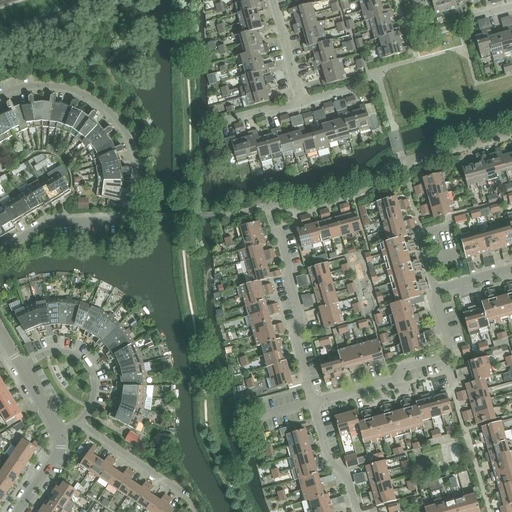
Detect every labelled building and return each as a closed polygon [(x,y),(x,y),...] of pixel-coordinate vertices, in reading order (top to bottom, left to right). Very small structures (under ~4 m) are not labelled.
[(258,0),(248,0),(239,3),(235,4),(238,14),(265,6),(264,2),(260,3),(258,0)] [(361,0),(360,1),(362,11),(381,6),(380,0),(361,0)] [(442,0),(431,0),(437,19),(442,17),(440,13),(446,12),(442,0)] [(453,0),(442,0),(446,12),(451,10),(452,14),(457,13),(453,0)] [(453,0),(457,13),(461,12),(459,4),(464,2),(463,0),(453,0)] [(314,14),(312,4),(288,10),(290,15),(294,14),(295,19),(314,14)] [(241,24),(259,18),(258,13),(266,10),(265,6),(238,14),(241,24)] [(381,6),(362,11),(365,21),(370,20),(369,20),(393,13),(391,9),(383,11),(381,6)] [(511,10),(503,12),(505,22),(511,20),(511,10)] [(368,31),(372,29),(391,24),(390,19),(394,18),(393,13),(369,20),(370,20),(365,21),(368,31)] [(314,14),(295,19),(297,25),(293,26),(294,30),(317,24),(317,23),(314,14)] [(259,18),(241,24),(243,33),(243,34),(266,27),(265,22),(261,24),(259,18)] [(317,24),(294,30),(295,35),(304,32),(305,38),(324,32),(321,22),(317,23),(317,24)] [(391,24),(372,29),(375,40),(379,39),(379,38),(402,32),(401,27),(393,30),(391,24)] [(266,27),(243,34),(243,33),(239,34),(242,45),(261,39),(259,34),(268,32),(266,27)] [(511,39),(509,27),(504,28),(505,33),(499,35),(504,53),(511,51),(511,39)] [(490,28),(485,29),(492,52),(491,53),(493,57),(494,61),(505,58),(504,53),(499,35),(492,36),(490,28)] [(482,60),(493,57),(491,53),(492,52),(485,29),(481,30),(482,35),(475,37),(481,56),(482,60)] [(302,44),(304,49),(327,42),(324,32),(305,38),(307,43),(302,44)] [(379,38),(379,39),(382,48),(401,43),(399,37),(404,36),(402,32),(379,38)] [(261,39),(242,45),(245,54),(245,55),(268,48),(267,44),(262,45),(261,39)] [(313,51),(315,56),(334,51),(331,40),(327,42),(304,49),(305,53),(313,51)] [(401,43),(382,48),(378,49),(381,59),(385,58),(408,52),(407,47),(402,48),(401,43)] [(268,48),(245,55),(245,54),(240,55),(243,66),(262,60),(261,55),(269,53),(268,48)] [(315,56),(316,62),(312,63),(313,67),(337,61),(336,60),(334,51),(315,56)] [(337,61),(313,67),(315,71),(323,69),(324,75),(343,69),(341,59),(336,60),(337,61)] [(242,77),(246,75),(269,69),(275,67),(274,63),(264,66),(262,60),(243,66),(239,67),(242,77)] [(269,69),(246,75),(242,77),(245,86),(263,81),(262,76),(270,73),(269,69)] [(346,79),(343,69),(324,75),(326,80),(322,81),(323,86),(346,79)] [(263,81),(245,86),(240,88),(243,97),(270,90),(276,88),(275,84),(265,86),(263,81)] [(270,90),(243,97),(242,98),(244,108),(250,106),(269,101),(267,95),(272,94),(270,90)] [(29,103),(34,102),(35,107),(32,108),(35,128),(42,127),(42,102),(35,103),(34,98),(34,97),(33,97),(33,96),(32,96),(31,95),(30,96),(29,96),(29,97),(28,98),(28,99),(29,103)] [(50,102),(55,102),(54,108),(52,107),(49,128),(57,129),(63,104),(55,103),(56,98),(56,97),(55,96),(54,95),(52,95),(51,96),(51,97),(50,97),(50,102)] [(70,134),(82,112),(75,109),(77,104),(77,103),(77,102),(76,101),(75,101),(74,101),(73,101),(72,102),(70,106),(75,108),(73,113),(71,112),(63,131),(70,134)] [(28,129),(21,105),(14,108),(12,103),(12,102),(11,102),(10,102),(9,102),(8,102),(7,103),(7,104),(7,105),(9,109),(14,107),(16,112),(13,113),(21,132),(28,129)] [(35,107),(34,102),(29,103),(29,104),(21,105),(28,129),(35,128),(32,108),(35,107)] [(54,108),(55,102),(50,102),(50,103),(42,102),(42,127),(49,128),(52,107),(54,108)] [(70,107),(63,104),(57,129),(63,131),(71,112),(73,113),(75,108),(70,106),(70,107)] [(354,112),(360,131),(371,127),(364,104),(360,106),(361,110),(354,112)] [(16,112),(14,107),(9,109),(9,110),(2,113),(15,135),(21,132),(13,113),(16,112)] [(348,134),(349,134),(360,131),(354,112),(348,114),(347,109),(342,111),(348,134)] [(82,143),(99,125),(93,120),(96,116),(96,115),(97,115),(97,114),(96,113),(96,112),(95,112),(94,111),(93,111),(92,112),(89,116),(93,119),(90,123),(88,122),(76,138),(82,143)] [(333,122),(339,141),(350,138),(349,134),(348,134),(342,111),(337,112),(340,120),(333,122)] [(88,117),(82,112),(70,134),(76,138),(88,122),(90,123),(93,119),(89,116),(88,117)] [(0,143),(15,135),(2,113),(0,114),(0,143)] [(328,144),(339,141),(333,122),(327,124),(325,120),(321,121),(328,144)] [(312,133),(318,151),(318,154),(330,151),(328,144),(321,121),(317,122),(319,131),(312,133)] [(99,125),(82,143),(86,148),(102,136),(104,138),(108,134),(105,130),(104,131),(99,125)] [(318,151),(312,133),(306,134),(303,126),(299,127),(306,150),(305,151),(306,155),(318,151)] [(86,148),(91,154),(112,141),(107,135),(112,132),(112,131),(113,130),(113,129),(112,129),(112,128),(111,127),(110,127),(109,127),(105,130),(108,134),(104,138),(102,136),(86,148)] [(289,135),(295,153),(296,158),(306,155),(305,151),(306,150),(299,127),(295,128),(296,133),(289,135)] [(282,152),(283,157),(295,153),(289,135),(283,136),(280,128),(276,129),(282,152)] [(266,137),(271,156),(282,152),(276,129),(271,131),(272,135),(266,137)] [(257,130),(252,131),(259,154),(258,155),(261,163),(272,160),(271,156),(266,137),(259,138),(257,130)] [(249,137),(243,139),(248,157),(258,155),(259,154),(252,131),(248,133),(249,137)] [(249,161),(248,157),(243,139),(236,140),(235,136),(230,138),(224,139),(228,153),(234,151),(238,165),(249,161)] [(112,141),(91,154),(94,161),(112,153),(113,155),(118,153),(116,148),(115,148),(112,141)] [(96,167),(120,160),(117,153),(122,151),(123,151),(123,150),(124,150),(124,149),(124,148),(124,147),(123,147),(123,146),(122,146),(121,146),(120,146),(116,148),(118,153),(113,155),(112,153),(94,161),(96,167)] [(506,171),(505,171),(507,176),(511,173),(511,154),(506,155),(504,147),(500,148),(506,171)] [(496,153),(491,155),(496,174),(505,171),(506,171),(500,148),(495,149),(496,153)] [(497,178),(496,174),(491,155),(486,156),(484,152),(480,154),(486,177),(487,177),(488,181),(497,178)] [(487,177),(486,177),(480,154),(475,155),(478,163),(472,165),(478,184),(488,181),(487,177)] [(294,168),(300,167),(298,158),(292,159),(294,168)] [(123,173),(123,168),(121,168),(120,160),(96,167),(97,174),(118,171),(118,174),(123,173)] [(478,184),(472,165),(467,166),(466,162),(461,163),(467,186),(478,184)] [(43,168),(40,163),(34,167),(37,171),(43,168)] [(18,168),(20,172),(26,168),(24,164),(18,168)] [(62,178),(64,176),(67,175),(62,166),(52,172),(54,177),(50,180),(61,198),(71,192),(62,178)] [(97,174),(98,181),(123,181),(122,173),(128,173),(128,172),(129,172),(130,171),(130,170),(130,169),(129,168),(128,167),(127,167),(123,168),(123,173),(118,174),(118,171),(97,174)] [(445,183),(442,173),(423,178),(425,184),(414,187),(416,192),(445,183)] [(41,208),(50,202),(51,202),(41,185),(38,180),(28,186),(30,189),(41,208)] [(50,180),(41,185),(51,202),(50,202),(52,204),(61,198),(50,180)] [(98,188),(118,191),(118,193),(123,194),(124,189),(123,189),(123,181),(98,181),(98,188)] [(445,183),(416,192),(417,196),(427,193),(429,198),(448,193),(445,183)] [(130,193),(130,192),(130,191),(130,190),(129,190),(129,189),(128,189),(124,189),(123,194),(118,193),(118,191),(98,188),(97,196),(121,202),(122,194),(127,195),(128,195),(129,194),(130,194),(130,193)] [(21,195),(32,213),(41,208),(30,189),(21,195)] [(448,193),(429,198),(430,204),(420,207),(421,211),(450,203),(448,193)] [(32,213),(21,195),(11,200),(22,219),(32,213)] [(380,212),(409,204),(408,200),(398,202),(396,197),(377,202),(380,212)] [(5,211),(13,224),(22,219),(11,200),(2,206),(5,211)] [(348,203),(344,205),(352,234),(362,231),(357,212),(351,214),(348,203)] [(421,211),(422,216),(432,213),(434,219),(453,213),(450,203),(421,211)] [(383,222),(402,217),(400,211),(410,208),(409,204),(380,212),(383,222)] [(344,205),(339,206),(342,216),(337,218),(342,237),(352,234),(344,205)] [(328,209),(324,210),(332,240),(342,237),(337,218),(331,219),(328,209)] [(332,240),(324,210),(320,211),(322,222),(317,223),(322,242),(332,240)] [(5,211),(0,213),(0,224),(6,235),(16,229),(13,224),(5,211)] [(309,214),(304,216),(313,245),(322,242),(317,223),(312,225),(309,214)] [(304,216),(300,217),(303,227),(297,229),(302,248),(313,245),(304,216)] [(385,232),(414,224),(413,219),(403,222),(402,217),(383,222),(385,232)] [(240,227),(243,238),(267,232),(265,227),(261,229),(259,222),(240,227)] [(416,228),(414,224),(385,232),(388,242),(403,238),(407,237),(405,231),(416,228)] [(507,251),(501,228),(500,224),(490,227),(491,231),(496,250),(502,248),(503,253),(507,251)] [(501,228),(507,251),(511,250),(510,246),(511,245),(511,230),(511,225),(510,225),(501,228)] [(481,234),(488,257),(492,256),(491,251),(496,250),(491,231),(481,234)] [(243,238),(240,239),(243,250),(246,249),(261,245),(261,246),(266,244),(264,237),(268,236),(267,232),(243,238)] [(477,255),(471,237),(470,233),(460,236),(467,263),(472,261),(471,257),(477,255)] [(471,237),(477,255),(482,254),(483,258),(488,257),(481,234),(471,237)] [(388,242),(380,244),(383,254),(406,248),(403,238),(388,242)] [(241,263),(275,253),(273,249),(263,252),(261,246),(261,245),(246,249),(243,250),(242,250),(238,252),(241,263)] [(224,257),(236,254),(235,248),(223,251),(224,257)] [(406,248),(383,254),(385,264),(409,257),(406,248)] [(244,274),(248,272),(267,267),(266,261),(276,258),(275,253),(241,263),(244,274)] [(409,257),(385,264),(388,274),(411,267),(409,257)] [(306,276),(307,280),(330,274),(327,263),(308,269),(310,274),(306,276)] [(259,282),(281,276),(279,271),(269,274),(267,267),(248,272),(251,283),(252,284),(259,281),(259,282)] [(411,267),(388,274),(391,284),(414,277),(411,267)] [(330,274),(307,280),(308,285),(312,283),(314,289),(333,283),(330,274)] [(414,277),(391,284),(394,293),(417,287),(414,277)] [(28,279),(21,280),(22,291),(30,290),(28,279)] [(252,284),(251,283),(240,287),(243,297),(272,288),(271,284),(261,287),(259,282),(259,281),(252,284)] [(333,283),(314,289),(315,294),(311,295),(312,300),(336,293),(333,283)] [(413,299),(420,297),(417,287),(394,293),(397,303),(413,299)] [(272,288),(243,297),(246,307),(265,301),(263,296),(274,293),(272,288)] [(336,293),(312,300),(314,304),(318,303),(319,308),(338,303),(336,293)] [(502,297),(508,320),(511,319),(511,295),(511,294),(502,297)] [(66,326),(70,297),(67,296),(66,300),(58,299),(58,330),(62,330),(62,325),(66,326)] [(50,326),(46,297),(43,298),(43,301),(35,303),(43,332),(47,331),(46,326),(50,326)] [(58,330),(58,299),(49,301),(49,297),(46,297),(50,326),(53,325),(54,330),(58,330)] [(73,332),(81,302),(72,301),(73,297),(70,297),(66,326),(70,326),(69,331),(73,332)] [(492,300),(498,323),(508,320),(502,297),(492,300)] [(393,315),(412,310),(410,304),(415,303),(413,299),(397,303),(390,305),(393,315)] [(492,300),(482,303),(483,308),(488,326),(489,326),(498,323),(492,300)] [(265,301),(246,307),(249,316),(278,308),(277,304),(266,307),(265,301)] [(43,332),(35,303),(27,306),(25,302),(23,304),(34,330),(38,329),(40,333),(43,332)] [(82,330),(93,303),(90,302),(88,305),(81,302),(73,332),(77,333),(78,328),(82,330)] [(87,337),(102,310),(94,307),(95,304),(93,303),(82,330),(85,331),(84,335),(87,337)] [(338,303),(319,308),(321,314),(317,315),(318,319),(341,313),(338,303)] [(34,330),(23,304),(20,305),(21,308),(13,312),(29,338),(33,336),(31,332),(34,330)] [(479,330),(480,334),(490,331),(489,326),(488,326),(483,308),(478,310),(477,305),(472,307),(479,330)] [(472,307),(468,308),(469,312),(463,314),(469,333),(479,330),(472,307)] [(245,318),(247,327),(251,326),(270,321),(269,315),(279,313),(278,308),(249,316),(245,318)] [(96,337),(113,314),(111,312),(109,316),(102,310),(87,337),(90,339),(93,335),(96,337)] [(412,310),(393,315),(389,316),(392,326),(396,325),(419,318),(418,314),(413,315),(412,310)] [(341,313),(318,319),(319,324),(323,323),(325,328),(344,323),(341,313)] [(99,346),(120,324),(113,319),(116,316),(113,314),(96,337),(99,340),(96,344),(99,346)] [(396,325),(398,335),(417,329),(416,324),(420,323),(419,318),(396,325)] [(283,328),(282,323),(272,326),(270,321),(251,326),(254,336),(283,328)] [(108,349),(130,331),(128,328),(125,331),(120,324),(99,346),(101,349),(105,346),(108,349)] [(285,332),(283,328),(254,336),(257,346),(261,345),(276,341),(276,340),(274,335),(285,332)] [(398,335),(401,345),(424,338),(423,334),(419,335),(417,329),(398,335)] [(108,358),(134,342),(129,335),(132,333),(130,331),(108,349),(110,352),(106,355),(108,358)] [(424,338),(401,345),(404,355),(423,350),(421,344),(426,343),(424,338)] [(261,345),(264,356),(287,349),(286,345),(282,346),(280,339),(276,340),(276,341),(261,345)] [(378,339),(368,342),(374,366),(379,364),(378,360),(383,358),(378,339)] [(26,344),(24,345),(29,354),(35,351),(30,342),(26,344)] [(116,363),(143,351),(142,349),(138,350),(134,342),(108,358),(110,361),(115,359),(116,363)] [(370,367),(374,366),(368,342),(358,345),(363,364),(369,363),(370,367)] [(358,366),(363,364),(358,345),(348,348),(355,371),(359,370),(358,366)] [(470,353),(468,346),(461,348),(463,355),(470,353)] [(350,372),(355,371),(348,348),(338,351),(340,359),(341,359),(344,370),(349,368),(350,372)] [(287,349),(264,356),(267,367),(286,362),(284,355),(289,354),(287,349)] [(114,372),(144,364),(140,356),(144,354),(143,351),(116,363),(118,366),(113,368),(114,372)] [(263,351),(250,352),(251,360),(263,360),(263,351)] [(470,368),(466,369),(467,373),(490,367),(487,357),(468,362),(470,368)] [(344,370),(341,359),(340,359),(331,362),(337,385),(341,384),(340,380),(346,378),(344,370)] [(270,378),(294,371),(292,367),(288,368),(286,362),(267,367),(270,378)] [(331,362),(320,365),(326,384),(331,382),(333,386),(337,385),(331,362)] [(120,378),(149,374),(149,371),(145,372),(144,364),(114,372),(115,375),(120,375),(120,378)] [(493,377),(490,367),(467,373),(468,378),(472,377),(474,382),(485,379),(493,377)] [(269,391),(293,384),(291,377),(295,376),(294,371),(270,378),(266,379),(269,391)] [(510,372),(503,374),(505,381),(511,379),(510,372)] [(149,374),(120,378),(121,382),(116,383),(116,387),(147,386),(146,378),(150,377),(149,374)] [(487,389),(485,379),(474,382),(465,384),(467,390),(457,393),(458,397),(487,389)] [(4,385),(0,387),(0,400),(10,394),(4,385)] [(121,395),(149,398),(150,395),(146,395),(147,386),(116,387),(116,390),(121,391),(121,395)] [(487,389),(458,397),(459,402),(470,399),(471,404),(490,399),(487,389)] [(442,395),(436,397),(442,416),(452,413),(445,390),(441,391),(442,395)] [(10,394),(0,400),(0,412),(0,413),(15,404),(10,394)] [(432,418),(442,416),(436,397),(431,398),(430,394),(425,395),(432,418)] [(115,398),(114,401),(144,409),(145,401),(149,401),(149,398),(121,395),(120,398),(115,398)] [(422,421),(432,418),(425,395),(421,396),(422,401),(416,402),(417,406),(418,406),(422,421)] [(493,409),(490,399),(471,404),(473,410),(462,413),(464,417),(493,409)] [(118,407),(117,410),(144,421),(145,418),(141,417),(144,409),(114,401),(114,405),(118,407)] [(0,413),(6,422),(15,417),(18,421),(23,417),(15,404),(0,413)] [(414,432),(424,429),(422,421),(418,406),(417,406),(408,409),(414,432)] [(360,430),(358,423),(355,411),(350,413),(348,409),(344,410),(350,433),(360,430)] [(398,412),(404,435),(414,432),(408,409),(398,412)] [(496,419),(493,409),(464,417),(465,421),(475,419),(477,424),(496,419)] [(142,424),(144,421),(117,410),(115,414),(111,412),(109,416),(136,431),(139,422),(142,424)] [(344,410),(339,411),(341,415),(335,417),(340,436),(350,433),(344,410)] [(388,414),(394,438),(404,435),(398,412),(388,414)] [(378,417),(385,440),(394,438),(388,414),(378,417)] [(15,417),(6,422),(8,426),(18,421),(15,417)] [(368,420),(375,443),(385,440),(378,417),(368,420)] [(360,430),(365,446),(375,443),(368,420),(358,423),(360,430)] [(484,433),(479,434),(481,439),(504,432),(501,422),(482,427),(484,433)] [(31,435),(37,431),(34,425),(27,429),(31,435)] [(286,435),(290,446),(313,440),(312,435),(307,436),(305,429),(297,432),(295,425),(279,430),(281,436),(286,435)] [(126,440),(136,446),(141,437),(130,432),(126,440)] [(486,442),(488,447),(507,442),(504,432),(481,439),(482,443),(486,442)] [(23,439),(16,448),(31,458),(40,445),(34,441),(32,445),(23,439)] [(313,440),(290,446),(293,457),(312,452),(310,445),(314,444),(313,440)] [(509,452),(507,442),(488,447),(489,453),(485,454),(486,458),(509,452)] [(81,446),(77,452),(80,455),(85,448),(81,446)] [(90,471),(99,458),(93,455),(97,448),(93,446),(80,465),(90,471)] [(31,458),(16,448),(10,457),(25,467),(31,458)] [(293,457),(289,458),(292,469),(319,462),(318,457),(314,458),(312,452),(293,457)] [(511,461),(509,452),(486,458),(487,463),(491,461),(493,467),(511,461)] [(346,463),(358,459),(356,454),(344,457),(346,463)] [(99,478),(112,458),(108,456),(104,462),(99,458),(90,471),(99,478)] [(25,467),(10,457),(4,466),(19,476),(25,467)] [(109,484),(117,471),(112,467),(116,461),(112,458),(99,478),(109,484)] [(358,459),(346,463),(347,468),(359,465),(358,459)] [(363,473),(364,478),(388,471),(385,461),(366,466),(367,472),(363,473)] [(490,473),(492,478),(511,472),(511,461),(493,467),(495,472),(490,473)] [(292,469),(295,480),(299,479),(318,474),(316,467),(320,466),(319,462),(292,469)] [(0,476),(13,485),(19,476),(4,466),(0,472),(0,476)] [(109,484),(118,490),(131,471),(127,469),(123,475),(117,471),(109,484)] [(118,490),(127,497),(136,484),(131,480),(135,474),(131,471),(118,490)] [(390,481),(388,471),(364,478),(366,482),(370,481),(371,486),(390,481)] [(497,481),(499,486),(511,482),(511,472),(492,478),(493,482),(497,481)] [(318,474),(299,479),(302,490),(325,484),(324,479),(320,480),(318,474)] [(0,489),(7,494),(13,485),(0,476),(0,489)] [(127,497),(137,503),(150,484),(146,481),(142,488),(136,484),(127,497)] [(393,491),(390,481),(371,486),(373,492),(369,493),(370,497),(393,491)] [(54,490),(70,500),(74,495),(78,498),(80,493),(77,491),(74,489),(64,482),(60,488),(57,486),(54,490)] [(511,493),(511,482),(499,486),(500,492),(496,493),(497,497),(511,493)] [(137,503),(146,510),(155,497),(150,493),(154,487),(150,484),(137,503)] [(309,500),(324,496),(322,489),(326,488),(325,484),(302,490),(305,502),(309,500)] [(70,500),(54,490),(51,494),(54,496),(50,501),(66,511),(67,511),(70,509),(66,506),(70,500)] [(393,491),(370,497),(371,502),(375,501),(377,506),(396,501),(393,491)] [(468,511),(464,497),(463,493),(453,495),(454,500),(457,511),(468,511)] [(502,501),(504,506),(504,507),(506,506),(511,505),(511,504),(511,493),(497,497),(498,502),(502,501)] [(146,510),(149,511),(158,511),(169,497),(165,494),(161,500),(155,497),(146,510)] [(309,500),(312,511),(335,505),(334,500),(330,502),(328,494),(324,496),(309,500)] [(479,511),(475,494),(464,497),(468,511),(479,511)] [(453,495),(443,498),(447,511),(457,511),(454,500),(453,495)] [(169,497),(158,511),(172,511),(174,510),(168,506),(173,500),(169,497)] [(447,511),(443,498),(434,501),(435,505),(436,511),(447,511)] [(66,511),(50,501),(47,506),(44,505),(41,509),(46,511),(66,511)]
